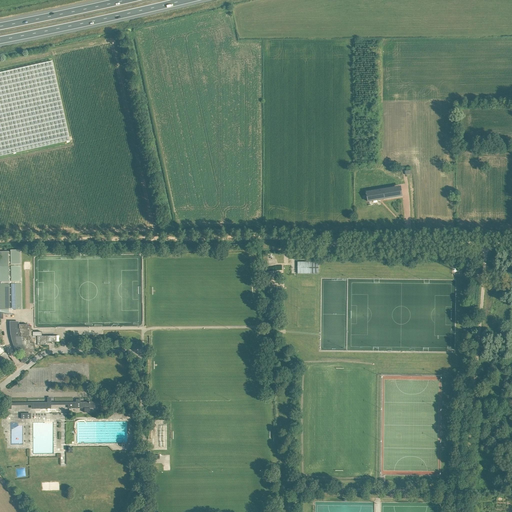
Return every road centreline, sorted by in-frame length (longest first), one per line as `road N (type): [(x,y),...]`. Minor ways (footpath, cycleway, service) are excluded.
road 1 (track): [(487,243),(0,241)]
road 2 (motorway): [(0,39),(187,0)]
road 3 (track): [(473,405),(487,243)]
road 4 (motorway): [(124,0),(0,26)]
